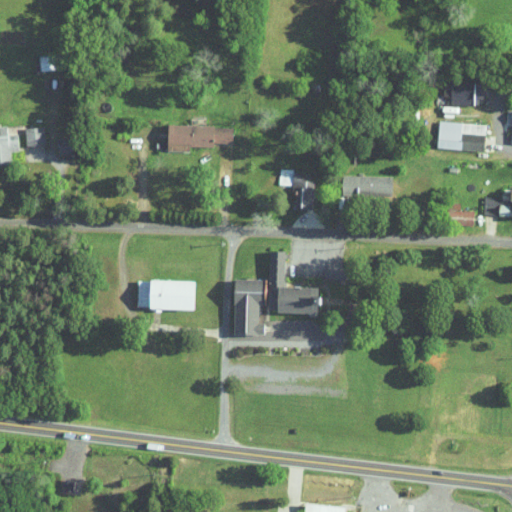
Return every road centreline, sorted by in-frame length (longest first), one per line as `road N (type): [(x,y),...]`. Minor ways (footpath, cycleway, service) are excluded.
road 1 (secondary): [(511,486),(0,422)]
road 2 (residential): [(511,241),(0,221)]
road 3 (residential): [(226,450),(233,231)]
